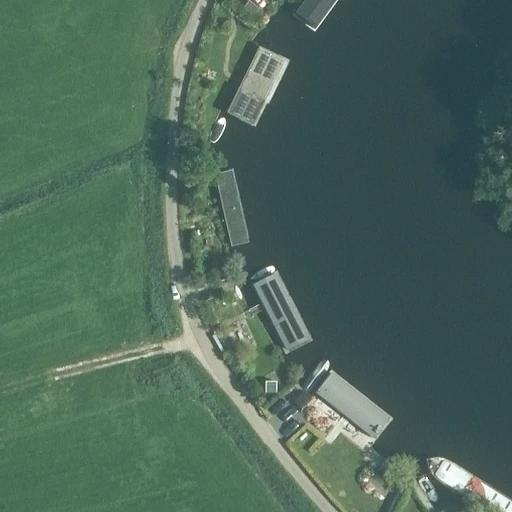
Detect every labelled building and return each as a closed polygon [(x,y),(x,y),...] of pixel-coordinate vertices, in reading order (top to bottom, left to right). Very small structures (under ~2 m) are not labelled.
[(303,0),(293,13),(316,30),(339,0),(303,0)] [(252,2),(245,10),(255,18),(261,10),(252,2)] [(260,13),(200,132),(236,148),(261,143),(312,39),(260,13)] [(203,156),(238,278),(272,261),(236,148),(200,132),(203,156)] [(250,284),(286,356),(313,342),(277,271),(250,284)] [(317,402),(383,453),(404,427),(322,362),(301,389),(317,402)] [(279,385),(267,387),(269,397),(281,395),(279,385)] [(302,390),(291,401),(299,409),(309,399),(302,390)] [(407,476),(468,511),(511,511),(511,495),(427,444),(407,476)] [(399,487),(386,511),(391,511),(403,489),(399,487)]
